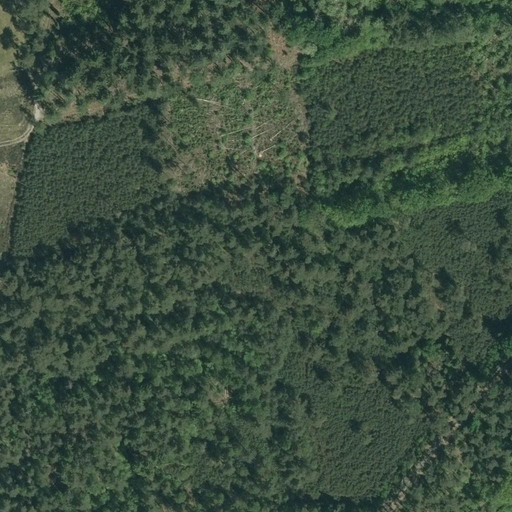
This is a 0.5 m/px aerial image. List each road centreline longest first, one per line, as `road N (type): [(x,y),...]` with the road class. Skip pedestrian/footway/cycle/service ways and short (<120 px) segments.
road 1 (track): [(43,76),(0,280)]
road 2 (track): [(389,511),(511,362)]
